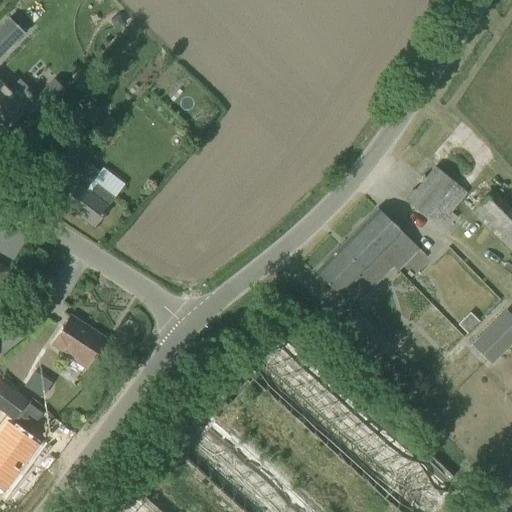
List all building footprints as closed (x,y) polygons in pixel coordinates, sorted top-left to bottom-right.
[(119,16),(110,19),(113,29),(123,25),(119,16)] [(10,18),(0,28),(0,56),(24,32),(10,18)] [(0,81),(0,126),(4,131),(26,108),(0,81)] [(67,132),(43,165),(60,177),(84,144),(82,143),(90,134),(78,123),(70,131),(76,136),(75,137),(67,132)] [(61,200),(94,224),(114,199),(92,181),(99,171),(89,164),(61,200)] [(437,226),(438,225),(444,231),(456,218),(449,212),(465,192),(434,167),(406,202),(425,218),(426,217),(437,226)] [(511,229),(511,209),(493,191),(472,212),(501,241),(511,229)] [(418,249),(377,209),(315,272),(339,296),(342,293),(351,303),(369,285),(371,287),(392,266),(396,271),(418,249)] [(388,349),(352,311),(338,323),(375,361),(388,349)] [(461,323),(470,332),(481,321),(472,312),(461,323)] [(511,343),(511,318),(506,312),(472,346),(491,365),(511,343)] [(85,369),(105,339),(71,315),(52,343),(71,357),(70,360),(85,369)] [(160,511),(134,488),(111,511),(435,511),(453,493),(275,332),(241,370),(242,371),(204,412),(203,411),(171,447),(243,511),(160,511)] [(0,383),(0,408),(13,418),(25,402),(0,383)] [(0,486),(4,490),(37,445),(6,423),(0,431),(0,486)]
